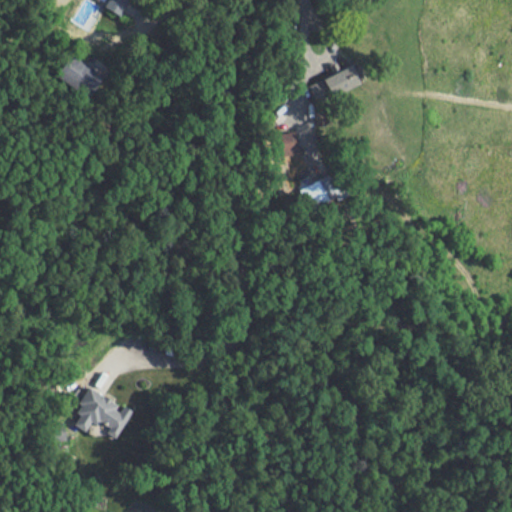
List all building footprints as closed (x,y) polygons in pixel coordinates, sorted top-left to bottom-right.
[(104,0),(102,5),(116,14),(123,0),(104,0)] [(54,72),(85,96),(101,77),(70,52),(54,72)] [(314,102),(361,80),(352,62),(305,85),(314,102)] [(276,134),(281,156),(297,152),(292,130),(276,134)] [(297,189),(308,209),(339,192),(328,172),(297,189)] [(128,409),(118,403),(117,404),(86,387),(72,411),(77,413),(71,424),(83,430),(89,418),(106,428),(103,433),(112,438),(128,409)] [(51,441),(63,439),(60,421),(48,423),(51,441)]
